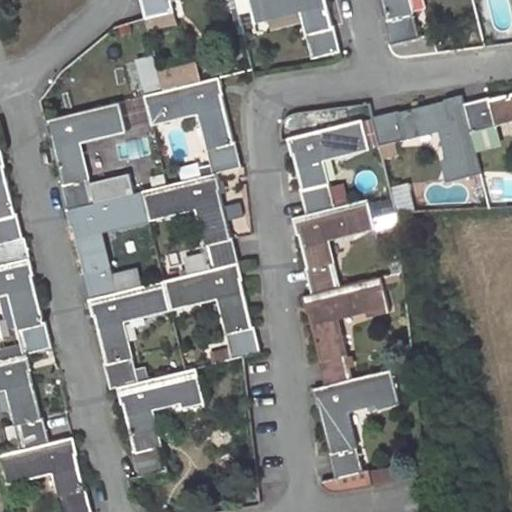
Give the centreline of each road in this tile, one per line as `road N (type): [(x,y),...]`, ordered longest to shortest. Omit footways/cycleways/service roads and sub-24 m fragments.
road 1 (residential): [(118,511),(7,72),(87,36),(114,0)]
road 2 (residential): [(380,78),(266,98),(299,511)]
road 3 (residential): [(511,61),(380,78)]
